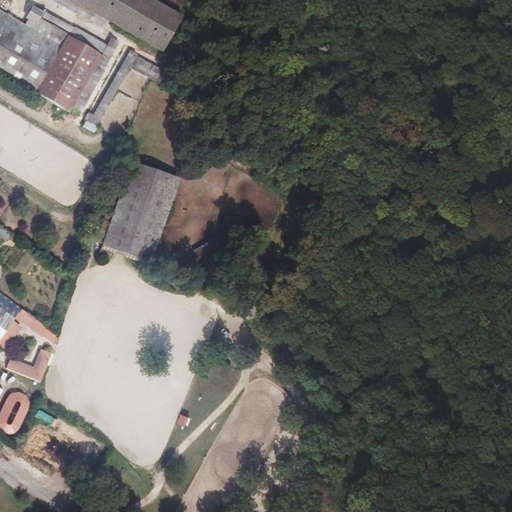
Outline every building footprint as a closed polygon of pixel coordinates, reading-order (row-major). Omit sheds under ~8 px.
[(55,0),(93,20),(97,13),(73,0),(55,0)] [(73,0),(97,13),(163,51),(183,15),(157,0),(73,0)] [(62,46),(46,37),(0,10),(0,71),(35,92),(62,47),(62,46)] [(73,39),(109,59),(118,42),(86,25),(82,32),(43,12),(37,24),(49,30),(46,37),(62,46),(62,47),(66,49),(73,39)] [(103,69),(109,59),(73,39),(66,49),(97,66),(103,69)] [(51,71),(66,49),(62,47),(35,92),(51,71)] [(63,125),(97,66),(66,49),(51,71),(35,92),(28,104),(63,125)] [(80,126),(94,133),(127,67),(157,82),(163,70),(126,51),(93,115),(87,112),(80,126)] [(119,197),(115,210),(102,245),(151,262),(180,179),(132,162),(119,197)] [(107,208),(115,210),(119,197),(112,195),(107,208)] [(0,236),(8,242),(14,234),(0,224),(0,236)] [(66,290),(74,279),(51,263),(23,243),(16,254),(66,290)] [(56,344),(59,335),(5,296),(0,292),(0,345),(4,348),(19,327),(13,322),(17,317),(56,344)] [(40,383),(53,355),(45,351),(36,371),(11,360),(7,368),(40,383)] [(8,391),(0,415),(0,430),(18,437),(31,399),(8,391)]
